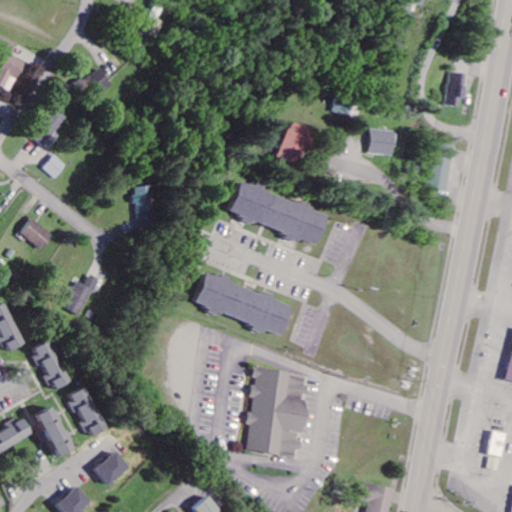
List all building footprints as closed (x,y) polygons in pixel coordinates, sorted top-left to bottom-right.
[(0,49),(11,54),(16,44),(0,36),(0,35),(0,49)] [(25,64),(8,55),(0,70),(0,87),(9,93),(25,64)] [(114,89),(102,69),(88,78),(99,97),(114,89)] [(462,110),(451,109),(457,71),(468,73),(468,78),(472,79),(470,88),(470,92),(472,92),(470,105),(463,104),(462,110)] [(363,102),(339,96),(335,113),(359,119),(363,102)] [(32,138),(44,148),(66,118),(54,109),(32,138)] [(315,131),(294,123),(281,158),(302,166),(315,131)] [(397,131),(372,130),(371,155),(395,156),(397,131)] [(459,144),(441,141),(433,189),(450,192),(459,144)] [(59,180),(68,165),(53,156),(44,171),(59,180)] [(336,210),(244,185),(236,214),(248,217),(247,222),(327,244),(336,210)] [(158,216),(154,186),(135,188),(140,228),(150,227),(149,217),(158,216)] [(22,233),(44,251),(55,236),(34,219),(22,233)] [(292,336),(301,307),(282,301),(283,297),(210,274),(199,307),(292,336)] [(85,286),(78,282),(63,307),(80,317),(100,280),(91,275),(85,286)] [(23,346),(7,304),(0,306),(0,332),(2,337),(0,338),(0,340),(5,353),(23,346)] [(42,367),(57,392),(73,382),(50,342),(32,352),(41,368),(42,367)] [(249,452),(307,460),(315,399),(316,399),(319,377),(259,369),(258,378),(259,378),(256,399),(258,399),(256,413),(251,413),(250,425),(253,425),(249,452)] [(76,414),(81,412),(85,422),(82,423),(88,438),(107,430),(89,388),(69,397),(76,414)] [(61,458),(76,450),(53,408),(38,416),(61,458)] [(0,454),(35,435),(26,419),(17,424),(16,421),(7,426),(8,427),(0,431),(0,454)] [(495,434),(511,438),(511,442),(507,462),(489,458),(495,434)] [(98,469),(111,487),(133,470),(120,453),(98,469)] [(490,470),(502,472),(505,460),(493,457),(490,470)] [(371,511),(393,511),(398,489),(369,483),(365,501),(373,503),(371,511)] [(83,511),(93,503),(79,488),(59,506),(63,511),(83,511)] [(219,511),(207,497),(190,510),(191,511),(219,511)]
